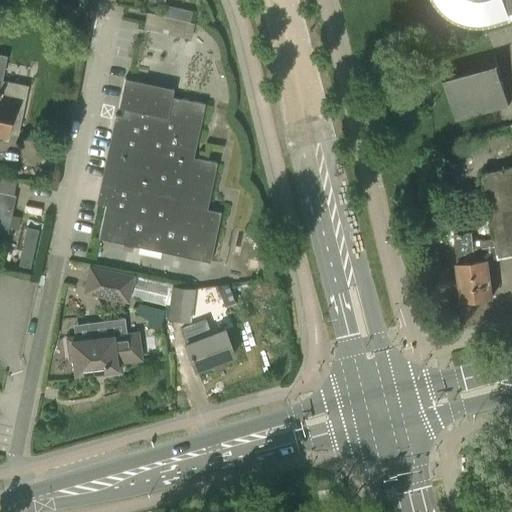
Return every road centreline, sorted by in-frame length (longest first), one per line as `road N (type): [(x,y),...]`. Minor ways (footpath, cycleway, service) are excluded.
road 1 (residential): [(16,500),(13,471),(99,0)]
road 2 (primary): [(383,408),(277,0)]
road 3 (secondary): [(16,500),(383,408)]
road 4 (secondary): [(383,408),(511,376)]
